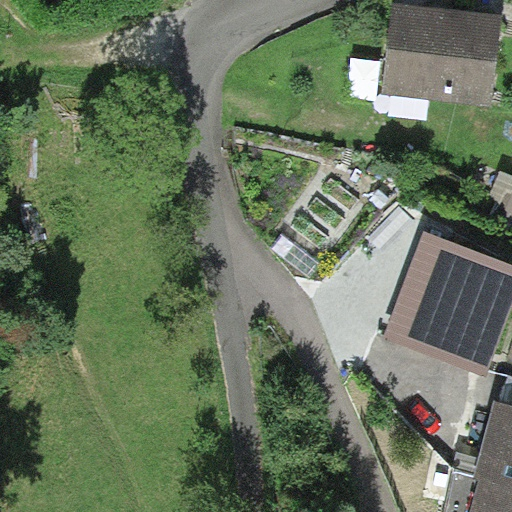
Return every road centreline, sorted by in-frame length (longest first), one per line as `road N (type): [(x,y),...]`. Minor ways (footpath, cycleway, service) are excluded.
road 1 (residential): [(224,289),(190,168),(189,45),(239,15),(289,0)]
road 2 (residential): [(224,289),(274,304),(311,344),(377,511)]
road 3 (track): [(242,511),(224,289)]
road 4 (track): [(189,45),(32,51)]
